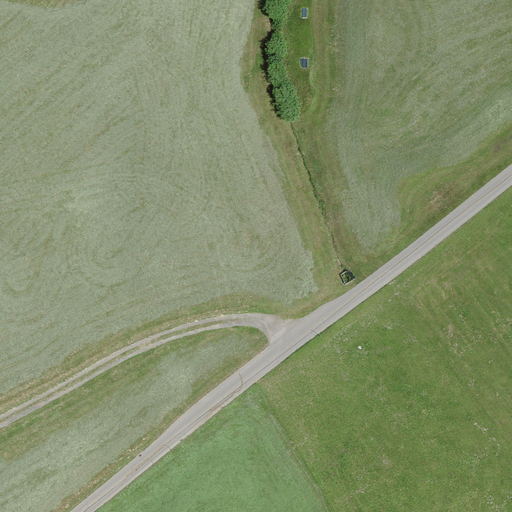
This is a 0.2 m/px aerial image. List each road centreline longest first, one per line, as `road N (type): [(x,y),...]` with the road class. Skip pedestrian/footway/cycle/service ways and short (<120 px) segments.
road 1 (unclassified): [(73,511),(511,167)]
road 2 (track): [(0,421),(143,342),(215,320),(302,333)]
